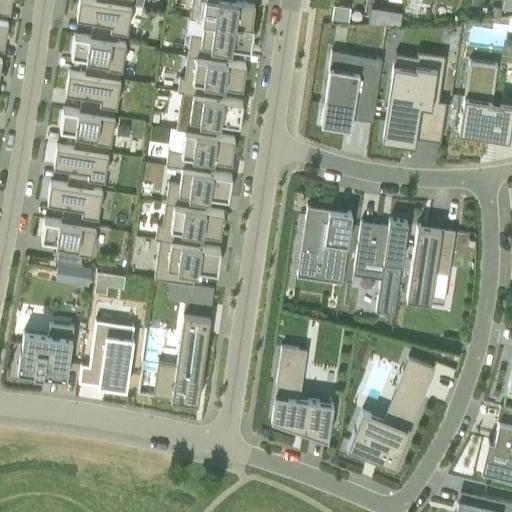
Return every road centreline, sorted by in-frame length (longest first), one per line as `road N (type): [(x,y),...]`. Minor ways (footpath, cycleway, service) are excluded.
road 1 (residential): [(392,507),(419,483),(464,400),(486,309),(483,179)]
road 2 (residential): [(271,144),(222,443)]
road 3 (residential): [(46,0),(0,264)]
road 4 (residential): [(222,443),(0,407)]
road 5 (residential): [(271,144),(376,173),(483,179)]
road 6 (residential): [(392,507),(222,443)]
road 7 (residential): [(291,0),(271,144)]
